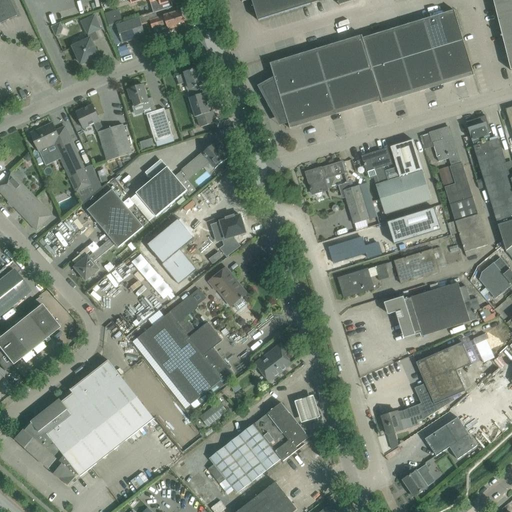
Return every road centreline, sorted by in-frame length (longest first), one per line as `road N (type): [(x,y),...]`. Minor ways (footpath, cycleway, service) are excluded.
road 1 (unclassified): [(377,471),(301,225),(284,213),(273,220)]
road 2 (unclassified): [(359,492),(273,220)]
road 3 (unclassified): [(0,431),(75,358),(88,331),(0,223)]
road 4 (unclassified): [(258,167),(511,86)]
road 5 (unclassified): [(0,127),(138,62),(216,39)]
road 6 (unknown): [(224,59),(439,0)]
road 7 (unclassified): [(258,167),(216,39)]
